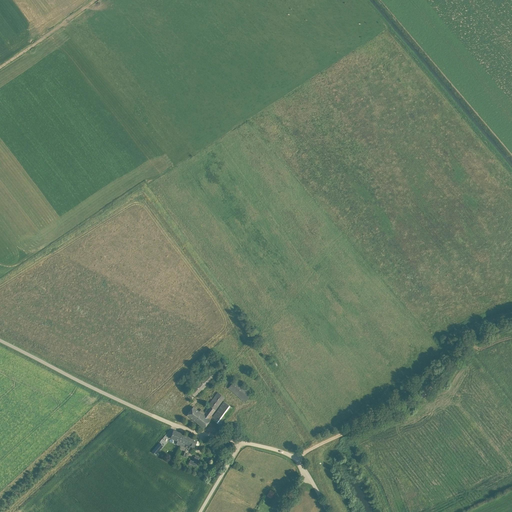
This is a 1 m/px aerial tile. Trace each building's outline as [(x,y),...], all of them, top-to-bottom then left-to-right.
[(203,378),(209,383),(227,365),(223,362),(213,372),(211,369),(203,378)] [(180,384),(182,386),(189,380),(186,378),(180,384)] [(228,388),(245,402),(252,394),(235,380),(228,388)] [(210,419),(212,416),(211,415),(224,397),(217,392),(208,404),(209,406),(203,414),(193,407),(187,415),(204,428),(210,419)] [(212,419),(220,425),(233,408),(224,401),(212,419)] [(180,445),(181,446),(185,435),(173,430),(171,438),(178,440),(177,444),(180,445)] [(185,435),(181,446),(188,448),(190,445),(194,447),(197,439),(185,435)] [(159,442),(152,451),(155,454),(163,445),(159,442)] [(190,459),(189,464),(196,467),(200,457),(195,456),(193,461),(190,459)]
